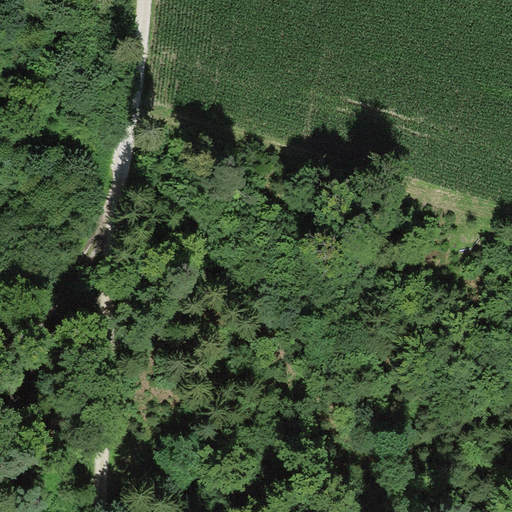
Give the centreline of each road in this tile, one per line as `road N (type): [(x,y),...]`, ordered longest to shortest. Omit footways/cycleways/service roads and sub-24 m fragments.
road 1 (track): [(138,0),(105,217),(96,511)]
road 2 (track): [(511,228),(279,150),(127,111)]
road 3 (track): [(105,217),(60,287),(0,353)]
